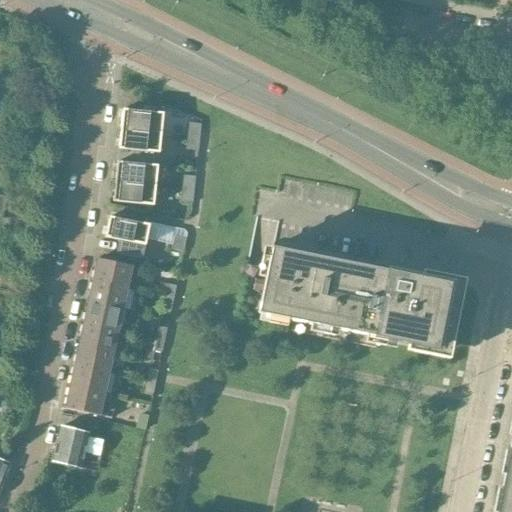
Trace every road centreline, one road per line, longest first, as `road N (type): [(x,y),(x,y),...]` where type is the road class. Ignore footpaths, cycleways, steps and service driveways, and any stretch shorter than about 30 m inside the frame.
road 1 (tertiary): [(511,217),(110,15)]
road 2 (residential): [(12,511),(34,464),(97,89)]
road 3 (residential): [(459,511),(511,256)]
